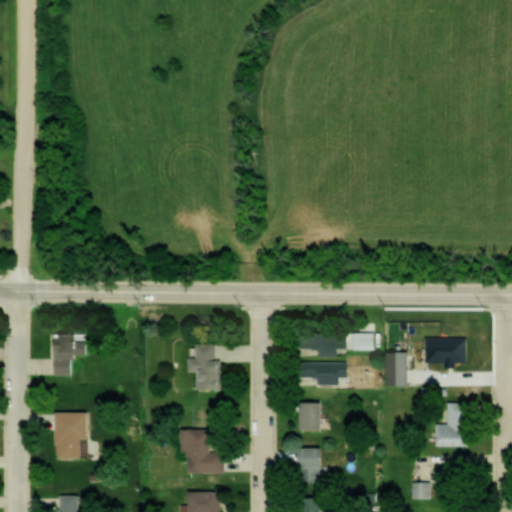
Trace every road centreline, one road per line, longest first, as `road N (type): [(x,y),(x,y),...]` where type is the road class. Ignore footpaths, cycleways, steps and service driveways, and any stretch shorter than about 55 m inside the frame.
road 1 (secondary): [(511,294),(0,291)]
road 2 (residential): [(20,292),(31,0)]
road 3 (residential): [(264,511),(260,292)]
road 4 (secondary): [(19,511),(20,292)]
road 5 (residential): [(510,511),(506,294)]
